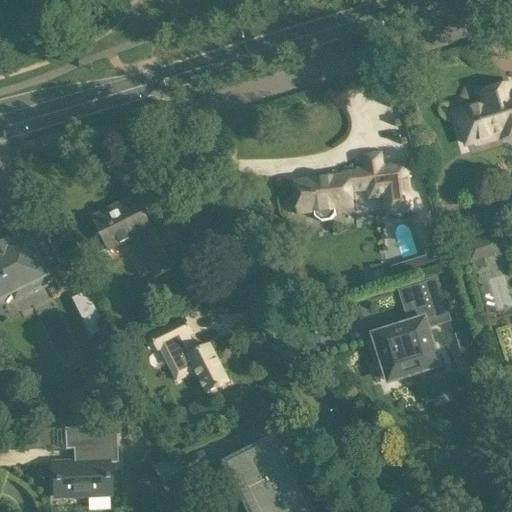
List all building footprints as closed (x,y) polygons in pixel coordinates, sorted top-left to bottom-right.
[(457,114),(466,145),(472,143),(476,146),(492,141),(494,136),(502,134),(500,128),(511,125),(511,128),(511,88),(511,85),(482,94),(486,105),(457,114)] [(342,176),(294,183),(298,214),(314,212),(315,218),(321,222),(330,221),(335,215),(334,210),(354,207),(352,192),(383,188),(387,214),(412,211),(406,165),(382,168),(380,154),(364,156),(366,171),(342,174),(342,176)] [(152,204),(153,204),(141,179),(140,180),(140,181),(118,192),(123,203),(92,219),(108,251),(131,239),(152,280),(157,278),(172,270),(158,244),(151,229),(141,208),(151,203),(152,204)] [(430,214),(413,218),(421,247),(438,242),(430,214)] [(0,296),(40,276),(43,283),(69,270),(59,251),(35,263),(23,240),(6,248),(4,244),(0,245),(0,296)] [(484,312),(511,306),(511,286),(503,241),(471,247),(484,312)] [(426,378),(445,371),(441,358),(436,359),(426,326),(449,319),(436,278),(399,290),(404,306),(408,305),(414,324),(374,337),(376,340),(370,342),(376,362),(382,360),(389,383),(423,372),(426,378)] [(158,351),(160,350),(177,382),(196,372),(207,394),(229,384),(210,346),(197,352),(188,336),(192,334),(185,320),(151,337),(158,351)] [(95,427),(64,429),(65,450),(79,449),(79,464),(53,465),(55,497),(73,496),(73,498),(88,498),(88,495),(108,494),(107,464),(117,463),(114,429),(95,430),(95,427)] [(228,465),(251,511),(309,511),(285,464),(276,468),(265,447),(228,465)] [(153,468),(176,511),(199,500),(177,456),(153,468)]
